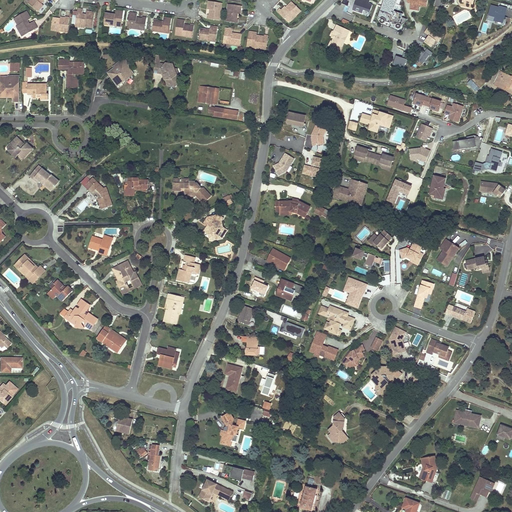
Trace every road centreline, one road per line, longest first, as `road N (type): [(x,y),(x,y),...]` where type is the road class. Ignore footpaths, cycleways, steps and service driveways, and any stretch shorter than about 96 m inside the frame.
road 1 (residential): [(292,38),(269,76),(246,239),(186,410)]
road 2 (residential): [(46,238),(113,303),(144,319),(129,396)]
road 3 (track): [(510,240),(463,226),(462,177),(438,173)]
road 4 (residential): [(482,499),(477,509),(463,510),(375,477)]
